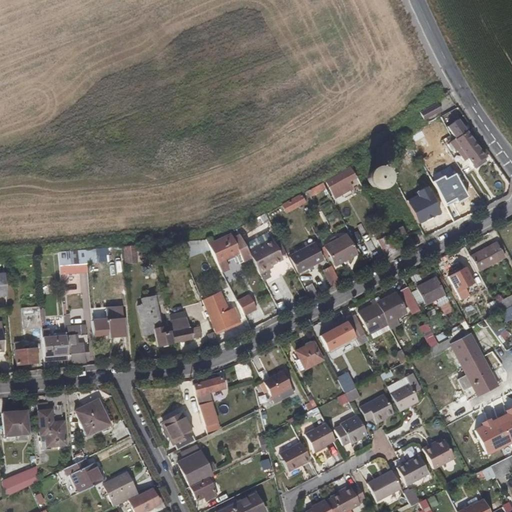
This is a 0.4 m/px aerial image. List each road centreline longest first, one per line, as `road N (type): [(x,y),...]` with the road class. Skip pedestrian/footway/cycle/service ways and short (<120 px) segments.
road 1 (residential): [(511,208),(234,353),(179,374),(118,381)]
road 2 (tertiary): [(417,0),(468,99),(511,161)]
road 3 (residential): [(118,381),(182,511)]
road 4 (residential): [(290,511),(288,499),(385,449)]
